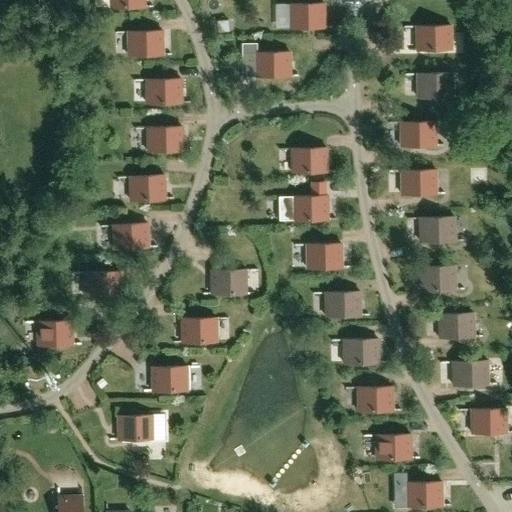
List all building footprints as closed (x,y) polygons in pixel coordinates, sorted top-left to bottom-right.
[(289,27),(325,27),(324,3),(289,3),(289,27)] [(229,32),(228,20),(216,21),(217,33),(229,32)] [(416,49),(451,49),(451,25),(416,25),(416,49)] [(128,55),(163,54),(162,30),(128,31),(128,55)] [(243,44),(243,76),(255,76),(290,75),(290,51),(255,52),(255,44),(243,44)] [(417,97),(452,96),(452,72),(417,73),(417,97)] [(147,103),(182,102),(181,78),(146,79),(147,103)] [(401,145),(436,145),(435,121),(400,121),(401,145)] [(147,151),(182,150),(182,126),(147,127),(147,151)] [(292,172),(327,171),(326,147),(291,148),(292,172)] [(401,194),(436,193),(436,169),(401,170),(401,194)] [(130,200),(165,198),(164,174),(129,176),(130,200)] [(293,220),(328,219),(327,195),(278,196),(279,220),(293,220)] [(420,241),(455,240),(454,216),(419,217),(420,241)] [(114,249),(149,247),(147,223),(112,225),(114,249)] [(307,268),(342,267),(341,243),(306,244),(307,268)] [(421,290),(456,289),(455,265),(420,266),(421,290)] [(211,294),(246,293),(246,269),(211,270),(211,294)] [(85,296),(120,295),(119,271),(84,272),(85,296)] [(326,316),(361,315),(360,291),(325,292),(326,316)] [(439,338),(474,337),(473,313),(438,314),(439,338)] [(182,342),(217,342),(216,318),(181,318),(182,342)] [(37,345),(72,344),(72,320),(37,321),(37,345)] [(344,363),(379,363),(378,339),(343,339),(344,363)] [(453,385),(488,384),(487,360),(452,361),(453,385)] [(152,391),(187,390),(187,366),(152,367),(152,391)] [(358,411),(393,410),(392,386),(357,387),(358,411)] [(471,433),(506,433),(506,409),(471,409),(471,433)] [(118,439),(153,438),(152,414),(117,415),(118,439)] [(170,442),(170,416),(159,416),(159,442),(170,442)] [(376,459),(411,458),(411,434),(376,435),(376,459)] [(407,506),(442,506),(442,482),(407,482),(407,506)] [(57,511),(81,511),(81,495),(58,496),(57,511)]
